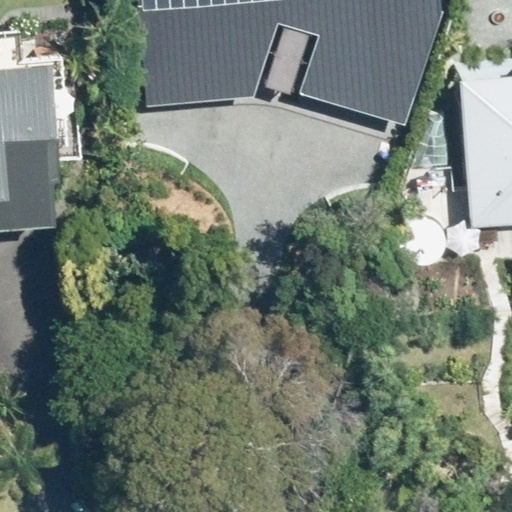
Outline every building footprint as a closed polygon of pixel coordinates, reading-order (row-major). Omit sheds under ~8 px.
[(142,0),(150,105),(257,96),(280,24),(323,31),(299,92),(403,129),(447,8),(444,0),(142,0)] [(0,228),(54,226),(47,63),(0,65),(0,228)] [(511,82),(462,86),(472,220),(511,217),(511,82)] [(440,163),(416,166),(420,200),(444,196),(440,163)] [(406,203),(394,210),(391,214),(388,218),(385,223),(384,228),(383,233),(384,238),(385,244),(387,249),(390,253),(393,257),(397,260),(402,263),(407,265),(412,266),(418,266),(423,265),(428,263),(433,260),(437,257),(440,253),(443,249),(445,244),(447,239),(447,233),(446,228),(445,223),(443,218),(440,214),(436,210),(432,207),(427,204),(422,203),(417,202),(411,202),(406,203)] [(395,267),(381,273),(377,276),(373,280),(370,285),(367,290),(366,296),(366,302),(366,307),(368,313),(370,318),(373,323),(377,327),(381,331),(387,333),(392,335),(398,336),(403,336),(409,335),(415,333),(420,330),(424,326),(428,322),(431,317),(433,312),(434,306),(434,300),(434,295),(432,289),(430,284),(426,279),(422,275),(418,272),(412,269),(407,268),(401,267),(395,267)]
